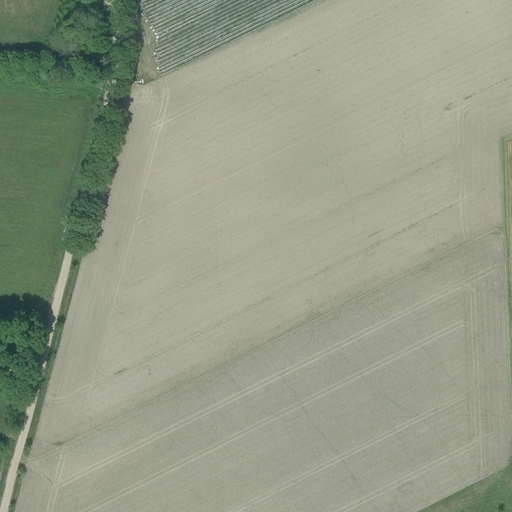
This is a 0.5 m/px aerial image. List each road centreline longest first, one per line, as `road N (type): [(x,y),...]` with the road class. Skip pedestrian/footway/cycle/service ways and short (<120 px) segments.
road 1 (track): [(109,0),(118,48),(36,380)]
road 2 (track): [(36,380),(7,511)]
